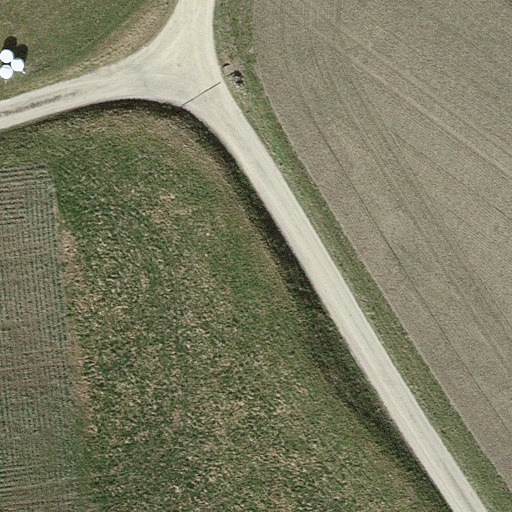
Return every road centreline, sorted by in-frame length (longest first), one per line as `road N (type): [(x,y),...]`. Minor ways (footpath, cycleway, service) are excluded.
road 1 (track): [(189,68),(467,511)]
road 2 (track): [(0,119),(189,68)]
